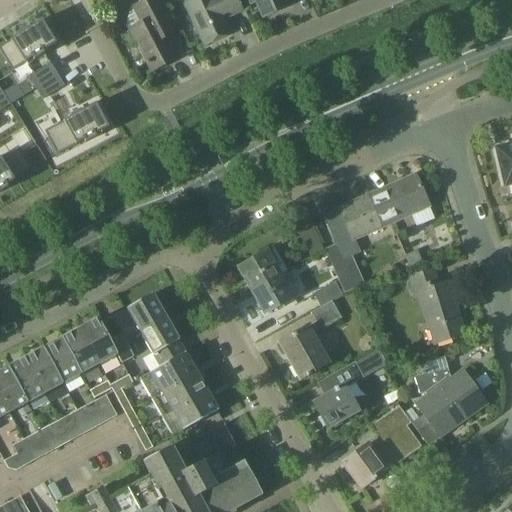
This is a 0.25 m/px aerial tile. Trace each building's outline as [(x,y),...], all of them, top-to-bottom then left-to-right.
[(160,0),(142,0),(143,1),(131,7),(140,25),(129,31),(151,74),(178,60),(161,28),(172,22),(160,0)] [(200,0),(187,7),(206,47),(231,34),(224,20),(242,11),(236,0),(200,0)] [(250,0),(252,3),(256,1),(264,20),(291,8),(286,0),(250,0)] [(18,36),(0,47),(0,52),(12,71),(32,59),(34,61),(44,54),(43,52),(56,44),(41,21),(28,29),(27,27),(16,34),(18,36)] [(35,89),(57,75),(51,65),(28,78),(35,89)] [(64,86),(57,75),(35,89),(42,100),(64,86)] [(10,105),(2,93),(0,89),(0,111),(10,105)] [(71,117),(44,132),(57,155),(83,141),(85,144),(96,138),(94,136),(108,128),(95,104),(82,112),(81,109),(70,115),(71,117)] [(511,144),(496,148),(505,186),(511,184),(511,144)] [(0,192),(7,188),(6,186),(32,170),(18,147),(0,157),(0,192)] [(415,176),(368,197),(376,216),(395,208),(400,220),(429,208),(415,176)] [(352,241),(400,220),(395,208),(376,216),(368,197),(324,216),(343,259),(357,252),(352,241)] [(323,251),(312,226),(298,234),(312,257),(323,251)] [(251,292),(281,275),(286,272),(273,249),(238,268),(251,292)] [(433,270),(409,278),(414,294),(419,292),(435,345),(464,336),(447,282),(438,285),(433,270)] [(294,299),(281,275),(251,292),(263,315),(294,299)] [(313,295),(321,308),(331,302),(342,296),(334,283),(313,295)] [(126,309),(140,333),(165,318),(151,295),(126,309)] [(331,302),(321,308),(311,314),(316,323),(280,343),(300,380),(327,366),(310,335),(340,318),(331,302)] [(165,318),(140,333),(160,368),(185,353),(165,318)] [(117,355),(110,341),(98,319),(79,330),(98,365),(116,355),(117,355)] [(80,375),(98,365),(79,330),(61,339),(80,375)] [(117,355),(116,355),(120,363),(133,356),(121,335),(110,341),(117,355)] [(43,349),(62,384),(80,375),(61,339),(43,349)] [(44,394),(62,384),(43,349),(25,359),(44,394)] [(379,349),(370,354),(378,368),(387,363),(379,349)] [(185,353),(160,368),(139,379),(151,399),(196,373),(185,353)] [(7,369),(26,404),(44,394),(25,359),(7,369)] [(354,363),(322,381),(329,394),(313,403),(328,429),(359,412),(345,387),(362,377),(354,363)] [(462,371),(450,380),(447,368),(414,378),(419,396),(424,394),(427,397),(416,405),(422,414),(438,436),(439,438),(486,404),(462,371)] [(0,397),(8,413),(26,404),(7,369),(0,372),(0,397)] [(151,399),(161,417),(207,391),(196,373),(151,399)] [(111,389),(114,393),(121,390),(123,388),(132,384),(128,376),(109,386),(111,389)] [(93,399),(111,389),(109,386),(107,382),(89,391),(93,399)] [(131,410),(121,390),(114,393),(124,414),(131,410)] [(207,391),(161,417),(173,437),(218,411),(207,391)] [(0,417),(8,413),(0,397),(0,417)] [(77,411),(88,432),(95,428),(84,407),(77,411)] [(401,408),(379,423),(385,433),(342,464),(361,490),(386,472),(389,476),(400,468),(398,465),(423,448),(409,428),(413,426),(401,408)] [(142,429),(131,410),(124,414),(135,433),(142,429)] [(88,432),(77,411),(69,415),(81,436),(88,432)] [(438,436),(422,414),(411,422),(412,424),(426,444),(438,436)] [(41,430),(52,452),(60,448),(48,427),(41,430)] [(152,448),(142,429),(135,433),(145,452),(152,448)] [(52,452),(41,430),(33,434),(45,456),(52,452)] [(82,511),(229,511),(261,495),(244,462),(216,476),(207,460),(184,472),(170,447),(143,462),(150,476),(110,497),(105,487),(85,498),(91,508),(82,511)] [(3,462),(7,469),(16,472),(24,467),(17,454),(3,462)] [(2,506),(4,511),(14,511),(9,502),(2,506)]
